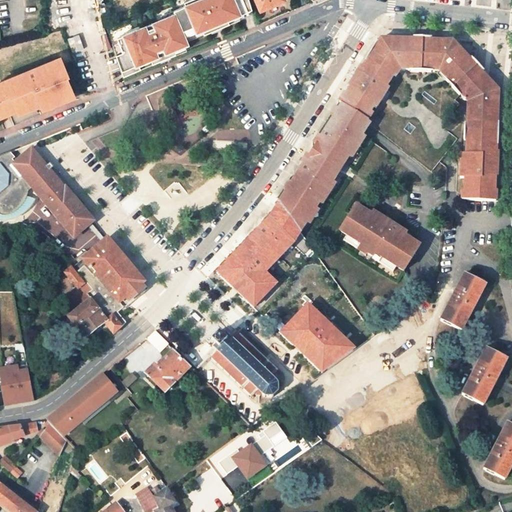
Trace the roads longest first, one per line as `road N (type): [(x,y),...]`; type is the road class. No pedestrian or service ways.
road 1 (unclassified): [(178,278),(265,176),(372,3)]
road 2 (unclassified): [(372,3),(340,2),(124,96)]
road 3 (unclassified): [(178,278),(66,147),(119,123),(124,96)]
road 4 (unclassified): [(0,417),(54,400),(158,310),(178,278)]
road 5 (unclassified): [(372,3),(511,17)]
road 6 (unclassified): [(124,96),(0,145)]
